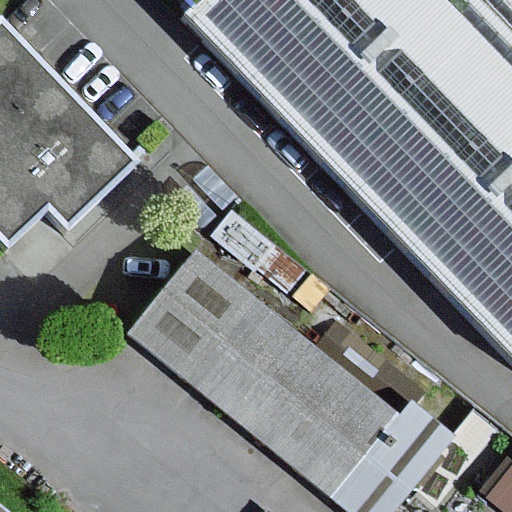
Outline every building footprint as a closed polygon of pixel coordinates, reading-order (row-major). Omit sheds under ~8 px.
[(511,0),(177,0),(189,13),(181,21),(511,364),(511,0)] [(5,20),(0,24),(0,238),(10,249),(51,210),(71,230),(142,162),(5,20)] [(197,250),(129,335),(331,498),(400,414),(197,250)] [(412,399),(400,414),(331,498),(347,511),(397,511),(457,437),(412,399)] [(503,511),(511,511),(511,462),(483,496),(503,511)] [(0,511),(16,511),(0,499),(0,511)]
